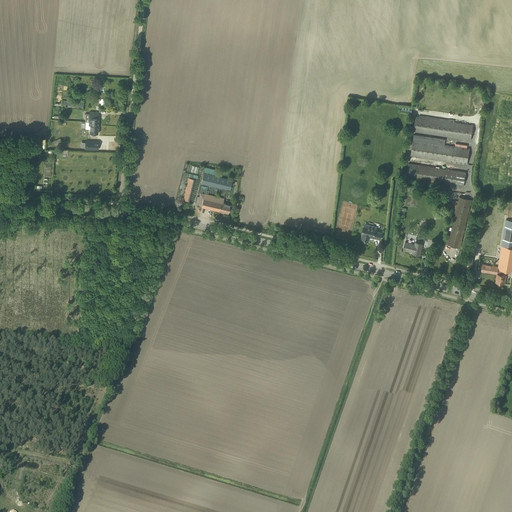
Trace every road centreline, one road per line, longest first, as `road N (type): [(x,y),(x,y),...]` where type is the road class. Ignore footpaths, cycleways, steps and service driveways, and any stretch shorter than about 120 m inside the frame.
road 1 (secondary): [(511,306),(161,218),(0,207)]
road 2 (track): [(301,511),(381,279)]
road 3 (track): [(142,0),(121,212)]
